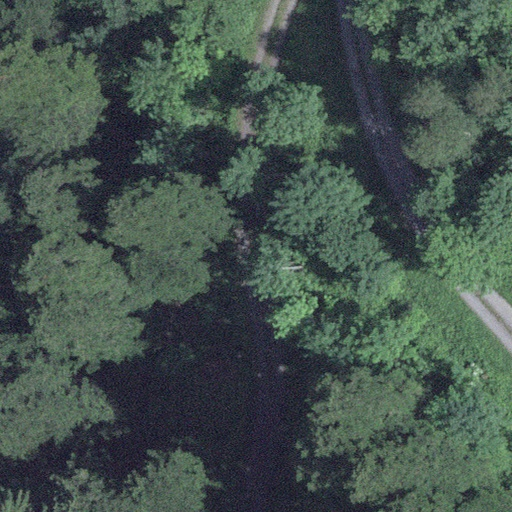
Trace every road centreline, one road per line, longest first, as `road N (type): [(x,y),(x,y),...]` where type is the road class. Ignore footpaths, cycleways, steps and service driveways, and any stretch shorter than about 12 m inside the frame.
road 1 (track): [(280,0),(251,124),(254,273),(277,416),(246,511)]
road 2 (track): [(349,0),(365,108),(439,246),(511,333)]
